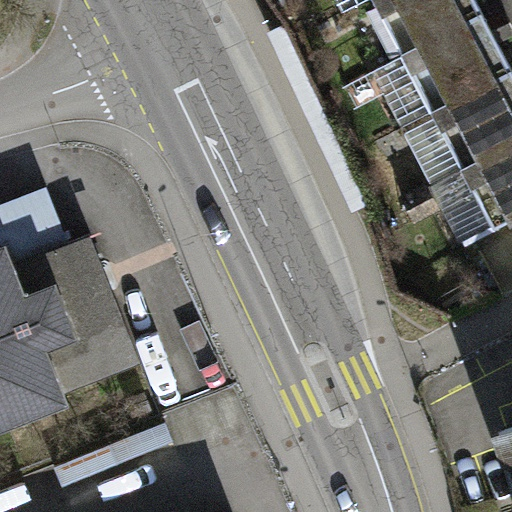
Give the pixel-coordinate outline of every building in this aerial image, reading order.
[(511,217),(511,60),(481,0),(380,0),(496,225),(511,217)] [(355,209),(374,199),(289,22),(269,28),(355,209)] [(0,200),(0,237),(0,238),(7,235),(17,260),(70,239),(48,182),(0,200)] [(80,330),(49,342),(68,389),(143,360),(91,230),(70,239),(17,260),(27,285),(58,273),(80,330)] [(0,238),(0,424),(71,397),(68,389),(49,342),(80,330),(58,273),(27,285),(17,260),(7,235),(0,238)] [(511,442),(493,450),(511,501),(511,442)]
